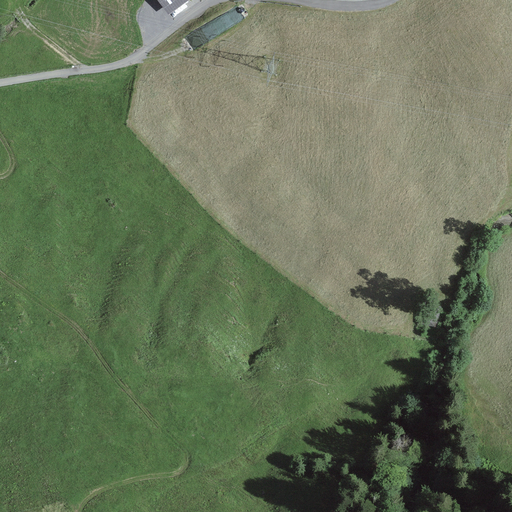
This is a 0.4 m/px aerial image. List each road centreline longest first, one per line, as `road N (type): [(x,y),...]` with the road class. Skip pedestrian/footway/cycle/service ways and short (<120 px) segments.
road 1 (track): [(76,511),(91,492),(178,473),(185,455),(77,328),(0,271)]
road 2 (track): [(212,0),(129,61),(0,82)]
